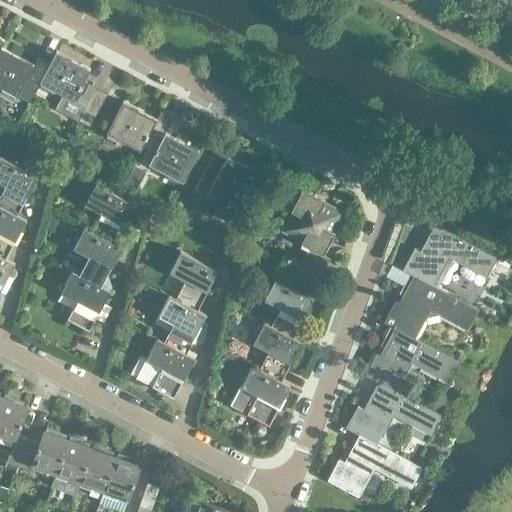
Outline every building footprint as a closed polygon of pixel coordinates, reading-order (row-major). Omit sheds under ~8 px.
[(34,93),(41,81),(50,63),(38,56),(34,63),(9,50),(1,46),(0,47),(0,85),(18,95),(29,101),(33,93),(34,93)] [(54,107),(79,120),(96,87),(84,80),(90,69),(57,51),(50,63),(41,81),(61,92),(54,107)] [(96,87),(79,120),(90,126),(108,93),(96,87)] [(108,132),(141,150),(157,119),(124,101),(108,132)] [(149,162),(183,181),(200,150),(165,132),(173,117),(162,111),(157,119),(143,145),(155,152),(149,162)] [(36,156),(53,165),(60,152),(42,144),(36,156)] [(262,173),(228,155),(224,163),(212,157),(196,187),(208,194),(212,186),(246,204),(262,173)] [(0,181),(5,184),(0,194),(0,205),(18,215),(26,201),(38,175),(1,156),(0,157),(0,181)] [(102,211),(92,231),(113,242),(134,202),(96,183),(86,203),(102,211)] [(304,239),(302,242),(301,243),(307,247),(297,265),(290,261),(286,269),(307,280),(311,273),(318,277),(329,257),(324,254),(335,232),(332,230),(341,213),(328,206),(328,207),(323,205),(325,200),(303,188),(292,210),(295,212),(286,229),(304,239)] [(0,254),(6,258),(26,219),(18,215),(0,205),(0,254)] [(404,268),(411,272),(434,284),(450,256),(487,276),(498,256),(436,223),(422,250),(416,247),(404,268)] [(90,256),(80,274),(102,286),(122,247),(113,242),(92,231),(84,227),(74,247),(90,256)] [(186,279),(176,298),(198,309),(206,295),(218,270),(181,251),(170,271),(186,279)] [(6,258),(0,254),(0,292),(15,263),(6,258)] [(102,286),(80,274),(73,271),(62,291),(78,299),(68,318),(90,329),(111,290),(102,286)] [(385,321),(392,325),(460,361),(415,337),(430,308),(469,329),(479,308),(434,284),(411,272),(401,293),(407,296),(403,303),(396,300),(385,321)] [(281,307),(272,325),(294,336),(314,297),(276,278),(265,298),(281,307)] [(174,323),(165,342),(187,353),(207,314),(198,309),(176,298),(169,294),(159,315),(174,323)] [(269,350),(260,368),(282,380),(302,341),(294,336),(272,325),(265,321),(254,342),(269,350)] [(377,352),(366,373),(396,389),(412,360),(450,380),(460,361),(392,325),(381,345),(388,348),(384,356),(377,352)] [(187,353),(165,342),(158,338),(147,358),(147,359),(144,358),(134,376),(151,385),(147,391),(154,395),(158,389),(172,397),(173,395),(175,396),(195,357),(187,353)] [(282,380),(260,368),(253,365),(233,404),(270,424),(290,385),(282,380)] [(359,403),(347,425),(378,442),(393,413),(430,434),(441,413),(396,389),(366,373),(366,374),(379,381),(365,407),(359,403)] [(7,461),(19,465),(29,438),(18,434),(28,405),(16,401),(18,397),(5,393),(0,408),(0,432),(15,438),(7,461)] [(423,466),(378,442),(347,425),(346,426),(360,433),(346,460),(340,457),(328,479),(359,495),(374,466),(412,486),(423,466)] [(33,464),(56,473),(69,438),(58,435),(60,431),(47,426),(46,430),(45,430),(40,442),(29,438),(19,465),(31,469),(33,464)] [(68,477),(80,481),(93,447),(82,443),(84,439),(71,435),(70,439),(69,438),(56,473),(50,490),(62,494),(68,477)] [(80,481),(104,490),(116,456),(106,452),(107,448),(95,443),(94,447),(93,447),(80,481)] [(116,456),(104,490),(98,506),(112,511),(123,511),(129,499),(141,465),(130,460),(131,456),(119,452),(118,456),(116,456)] [(148,481),(140,505),(151,510),(160,485),(148,481)] [(232,511),(233,511),(199,499),(198,502),(194,501),(191,511),(187,510),(181,511),(232,511)]
